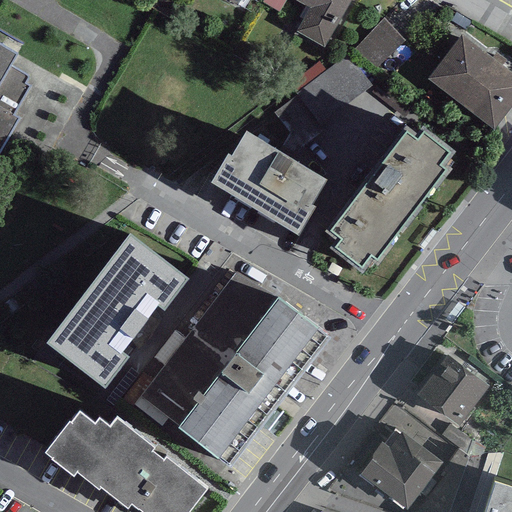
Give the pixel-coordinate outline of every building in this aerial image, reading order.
[(295,0),(310,8),(296,32),(324,48),(351,0),(295,0)] [(511,109),(511,75),(462,38),(427,82),(494,133),(511,109)] [(17,57),(0,46),(0,155),(20,120),(13,116),(30,87),(25,84),(29,77),(11,67),(17,57)] [(323,129),(369,92),(346,63),(300,101),(323,129)] [(418,150),(406,141),(331,241),(341,249),(334,258),(362,280),(373,265),(378,269),(446,179),(440,175),(449,162),(423,143),(418,150)] [(326,190),(246,142),(231,166),(228,164),(211,193),(298,245),(315,217),(311,215),(326,190)] [(187,262),(129,218),(47,326),(104,369),(127,340),(121,335),(110,327),(122,312),(132,320),(147,301),(138,293),(148,280),(158,287),(164,292),(187,262)] [(430,228),(418,245),(424,249),(436,233),(430,228)] [(319,310),(279,278),(177,409),(230,450),(329,323),(316,313),(319,310)] [(138,293),(147,301),(158,287),(148,280),(138,293)] [(465,294),(451,313),(458,318),(472,299),(465,294)] [(132,320),(122,312),(110,327),(121,335),(132,320)] [(447,348),(418,386),(459,417),(488,378),(447,348)] [(95,406),(79,394),(70,405),(69,404),(44,435),(52,441),(51,442),(73,459),(77,454),(98,471),(100,469),(127,491),(131,486),(164,511),(166,511),(169,509),(173,511),(174,511),(207,471),(166,439),(164,442),(152,433),(155,430),(116,400),(109,409),(99,401),(95,406)] [(382,433),(359,462),(406,499),(442,454),(402,423),(389,439),(382,433)] [(511,511),(511,471),(495,466),(479,511),(511,511)]
